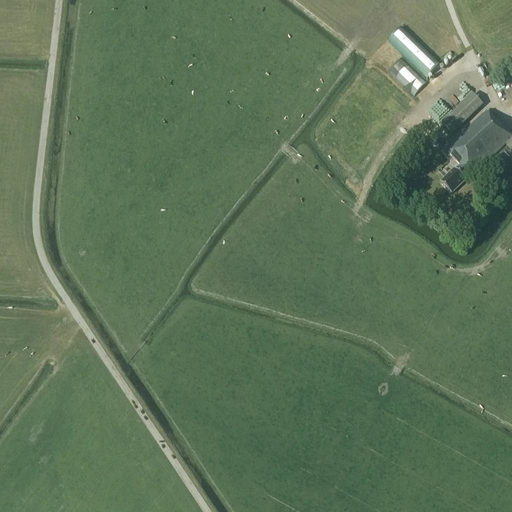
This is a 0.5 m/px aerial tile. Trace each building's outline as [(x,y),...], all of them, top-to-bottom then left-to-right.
[(441,64),(402,27),(388,42),(427,80),(441,64)] [(414,96),(426,84),(402,59),(390,71),(414,96)] [(452,135),(483,106),(473,95),(442,124),(452,135)] [(475,174),(497,152),(505,145),(511,151),(511,150),(511,136),(496,118),(495,119),(487,111),(445,150),(460,166),(441,184),(450,194),(473,172),(475,174)] [(451,136),(444,128),(439,133),(447,140),(451,136)] [(479,205),(471,212),(476,217),(483,210),(479,205)]
